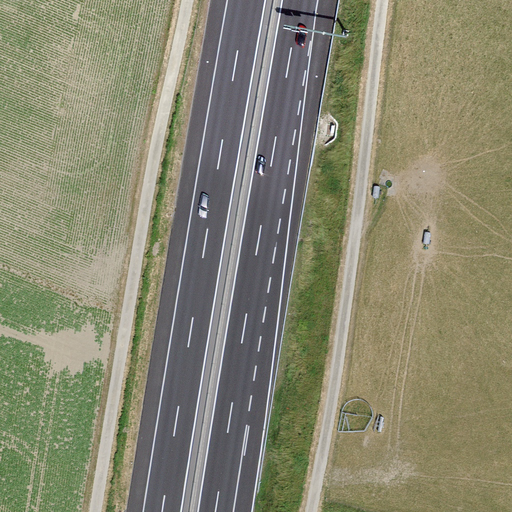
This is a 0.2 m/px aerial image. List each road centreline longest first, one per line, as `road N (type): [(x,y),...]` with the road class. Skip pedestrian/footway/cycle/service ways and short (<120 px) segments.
road 1 (track): [(95,511),(187,0)]
road 2 (motorway): [(215,511),(301,0)]
road 3 (motorway): [(246,0),(162,511)]
road 4 (track): [(311,511),(341,345),(383,0)]
